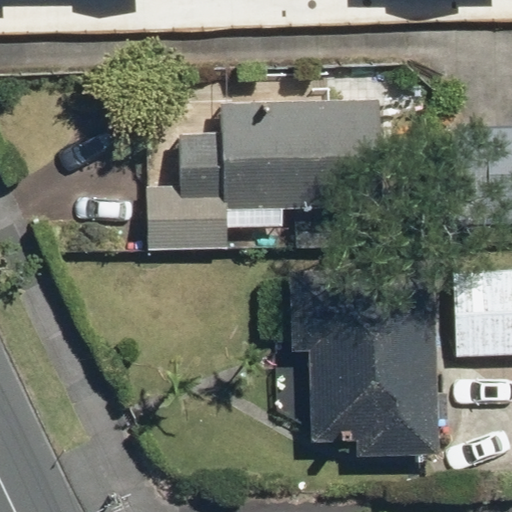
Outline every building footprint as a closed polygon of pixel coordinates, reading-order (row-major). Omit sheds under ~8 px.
[(81,0),(82,11),(277,7),(277,0),(81,0)] [(378,97),(218,101),(219,132),(177,133),(179,185),(145,186),(147,250),(227,248),(227,228),(280,227),(280,209),(381,206),(378,97)] [(511,125),(453,127),(454,224),(511,223),(511,125)] [(434,265),(287,268),(289,351),(308,351),(310,441),(353,440),(353,456),(439,454),(434,265)] [(511,268),(451,270),(454,357),(511,355),(511,268)]
